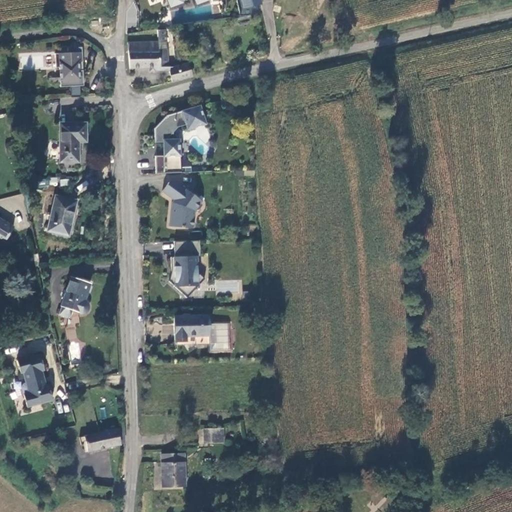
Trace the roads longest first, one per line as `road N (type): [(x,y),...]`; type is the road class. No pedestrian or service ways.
road 1 (residential): [(129,511),(124,105)]
road 2 (unclassified): [(124,105),(511,11)]
road 3 (residential): [(0,36),(75,29),(120,55)]
